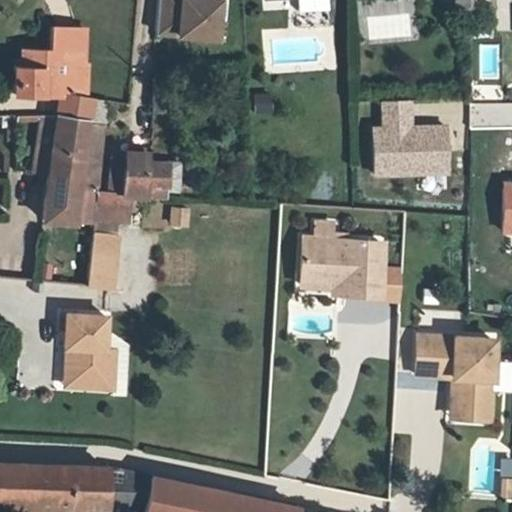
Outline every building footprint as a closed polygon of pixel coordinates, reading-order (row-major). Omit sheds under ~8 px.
[(158,0),(156,33),(217,38),(219,0),(158,0)] [(329,8),(328,0),(297,0),(298,8),(329,8)] [(73,35),(69,66),(81,68),(85,30),(53,28),(53,34),(73,35)] [(73,35),(53,34),(51,50),(22,48),(21,64),(15,65),(13,93),(62,96),(63,93),(77,96),(81,68),(69,66),(73,35)] [(152,111),(171,112),(171,77),(153,78),(152,108),(152,111)] [(254,92),(253,112),(272,113),(272,92),(254,92)] [(86,98),(77,96),(63,93),(62,96),(59,114),(82,119),(86,98)] [(378,101),(379,127),(370,127),(371,173),(447,172),(446,126),(409,126),(409,100),(378,101)] [(50,174),(59,114),(42,113),(36,171),(50,174)] [(82,119),(59,114),(51,172),(44,218),(96,218),(100,190),(85,190),(70,189),(81,124),(82,119)] [(106,128),(81,124),(70,189),(85,190),(100,190),(106,128)] [(109,166),(109,190),(131,190),(142,189),(143,160),(143,151),(115,150),(113,166),(109,166)] [(143,160),(142,189),(160,191),(166,192),(166,187),(179,187),(179,162),(143,160)] [(248,185),(233,185),(234,195),(248,194),(248,185)] [(511,188),(501,188),(500,226),(511,226),(511,188)] [(100,190),(96,218),(130,218),(131,190),(109,190),(100,190)] [(299,236),(296,273),(340,276),(339,293),(399,297),(401,273),(374,271),(376,242),(299,236)] [(90,251),(87,281),(116,284),(119,254),(90,251)] [(340,276),(296,273),(295,283),(327,285),(327,292),(339,293),(340,276)] [(150,308),(158,308),(160,279),(152,279),(150,308)] [(74,346),(72,384),(113,386),(115,347),(105,346),(105,331),(106,314),(66,312),(64,345),(67,346),(74,346)] [(110,332),(105,331),(105,346),(115,347),(113,386),(112,391),(125,391),(127,343),(110,332)] [(418,376),(454,379),(462,379),(460,418),(491,420),(494,342),(419,339),(418,376)] [(64,383),(72,384),(74,346),(67,346),(64,383)] [(452,418),(460,418),(462,379),(454,379),(452,418)] [(0,502),(102,506),(105,467),(90,466),(0,461),(0,502)] [(143,507),(150,475),(105,467),(102,506),(143,507)] [(318,511),(150,475),(143,507),(141,511),(318,511)] [(511,475),(503,476),(502,493),(511,494),(511,486),(511,475)]
